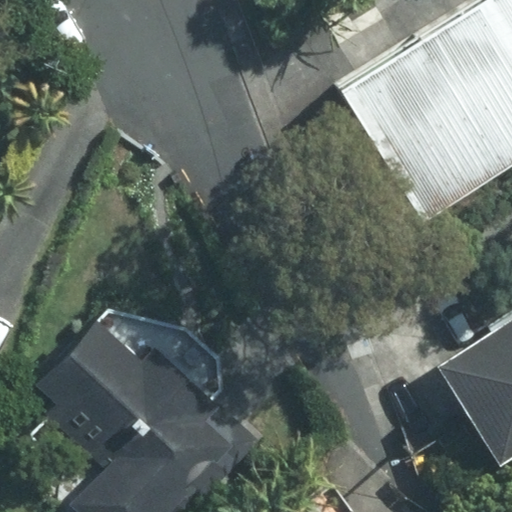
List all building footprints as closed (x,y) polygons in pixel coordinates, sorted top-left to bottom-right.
[(511,159),(511,0),(465,0),(429,23),(511,160),(511,159)] [(511,160),(429,23),(350,72),(433,210),(511,160)] [(509,452),(511,450),(511,306),(448,347),(509,452)] [(151,351),(108,310),(54,367),(73,385),(61,399),(118,455),(84,490),(108,511),(159,511),(250,413),(165,338),(151,351)] [(389,511),(362,494),(349,511),(389,511)]
